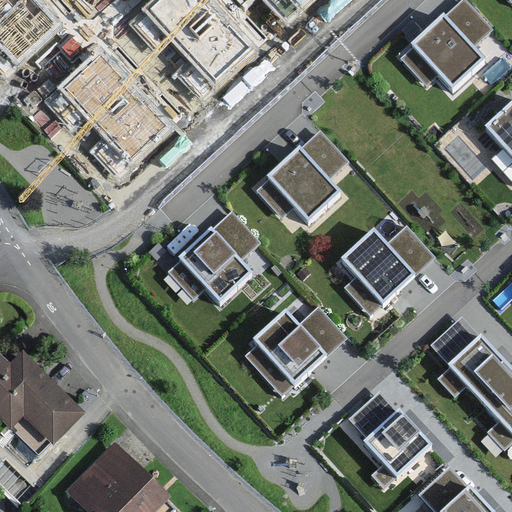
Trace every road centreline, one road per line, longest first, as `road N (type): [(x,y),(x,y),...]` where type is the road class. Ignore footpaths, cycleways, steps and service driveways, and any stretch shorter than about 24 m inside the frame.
road 1 (residential): [(3,224),(114,380),(246,511)]
road 2 (residential): [(403,0),(174,212)]
road 3 (residential): [(350,395),(511,244)]
